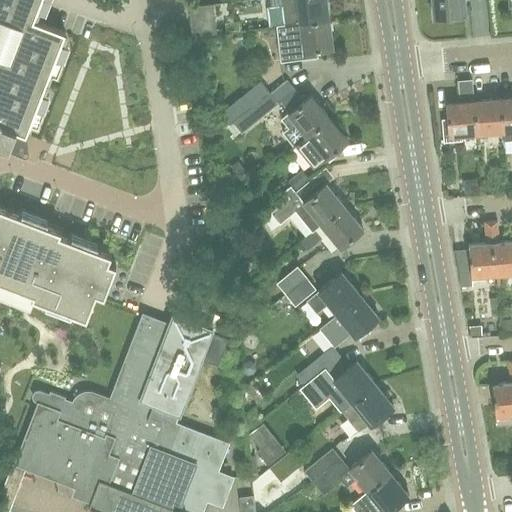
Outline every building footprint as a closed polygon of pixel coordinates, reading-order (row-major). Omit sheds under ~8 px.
[(0,0),(0,147),(18,154),(25,135),(26,134),(30,124),(42,93),(49,73),(61,43),(65,32),(63,31),(54,27),(45,24),(33,19),(37,11),(41,1),(40,0),(0,0)] [(286,25),(330,19),(327,0),(270,0),(272,6),(283,5),(286,25)] [(432,0),(434,19),(435,18),(438,18),(438,19),(450,18),(450,17),(465,16),(466,16),(465,13),(470,12),(469,6),(465,7),(464,0),(432,0)] [(217,34),(214,4),(189,7),(193,37),(217,34)] [(318,57),(317,50),(333,48),(330,19),(286,25),(277,26),(281,61),(318,57)] [(462,140),(461,135),(477,134),(474,100),(472,79),(458,80),(459,96),(463,96),(464,101),(447,102),(446,102),(447,117),(442,118),(444,142),(462,140)] [(231,122),(270,91),(260,80),(222,112),(231,122)] [(295,146),(297,144),(330,117),(311,94),(304,99),(286,81),(271,92),(270,91),(231,122),(241,133),(283,101),(291,111),(282,119),(289,128),(283,133),(295,146)] [(511,97),(501,98),(504,131),(505,141),(511,140),(511,97)] [(474,100),(477,134),(504,131),(501,98),(474,100)] [(330,117),(297,144),(315,166),(325,158),(325,159),(348,140),(330,117)] [(310,179),(302,170),(289,181),(296,190),(310,179)] [(323,186),(315,176),(271,212),(280,222),(294,210),(312,232),(314,231),(314,230),(321,224),(322,224),(345,206),(327,183),(323,186)] [(385,221),(406,216),(402,199),(381,205),(385,221)] [(0,281),(33,294),(32,298),(33,299),(46,304),(45,306),(71,316),(71,313),(86,319),(96,294),(104,297),(116,265),(108,262),(111,254),(96,248),(97,246),(72,236),(71,239),(60,234),(61,230),(46,225),(47,222),(22,213),(21,215),(0,206),(0,281)] [(363,228),(345,206),(322,224),(340,247),(363,228)] [(497,220),(490,221),(495,275),(511,273),(511,241),(499,242),(497,220)] [(490,221),(484,221),(486,243),(469,245),(471,275),(460,276),(462,287),(473,286),(472,277),(495,275),(490,221)] [(314,231),(312,232),(299,242),(305,249),(319,237),(314,231)] [(286,294),(306,278),(298,268),(278,284),(286,294)] [(329,303),(336,313),(360,294),(342,272),(318,291),(317,290),(305,299),(317,313),(329,303)] [(306,278),(286,294),(294,303),(314,287),(306,278)] [(335,346),(352,332),(355,336),(378,317),(360,294),(336,313),(320,327),(335,346)] [(39,398),(38,401),(15,460),(14,463),(26,468),(74,487),(94,495),(91,502),(89,508),(100,511),(202,511),(207,499),(223,505),(233,477),(234,477),(218,471),(229,443),(177,423),(202,357),(203,357),(219,363),(229,337),(229,336),(226,335),(213,330),(208,328),(174,315),(170,324),(144,314),(112,395),(111,398),(95,392),(88,391),(82,392),(77,396),(73,402),(65,399),(66,397),(50,391),(49,394),(42,391),(38,390),(34,392),(36,396),(39,398)] [(305,386),(341,357),(333,346),(296,374),(305,386)] [(340,411),(376,383),(357,360),(349,367),(341,357),(305,386),(301,389),(317,409),(330,399),(340,411)] [(495,415),(511,413),(511,359),(508,360),(510,382),(492,383),(495,415)] [(359,431),(371,424),(394,405),(376,383),(342,410),(359,431)] [(257,451),(269,466),(286,452),(274,437),(257,451)] [(304,471),(312,481),(341,458),(333,447),(304,471)] [(358,479),(368,490),(390,472),(372,450),(373,450),(372,449),(349,468),(341,458),(312,481),(315,483),(305,491),(312,499),(321,491),(322,492),(340,478),(347,487),(358,479)] [(0,511),(8,511),(11,505),(15,496),(21,480),(24,472),(26,468),(14,463),(0,499),(0,511)] [(368,490),(368,491),(351,505),(356,511),(380,511),(383,510),(385,511),(387,511),(409,495),(408,494),(390,472),(368,490)] [(256,511),(255,495),(240,497),(242,511),(256,511)]
